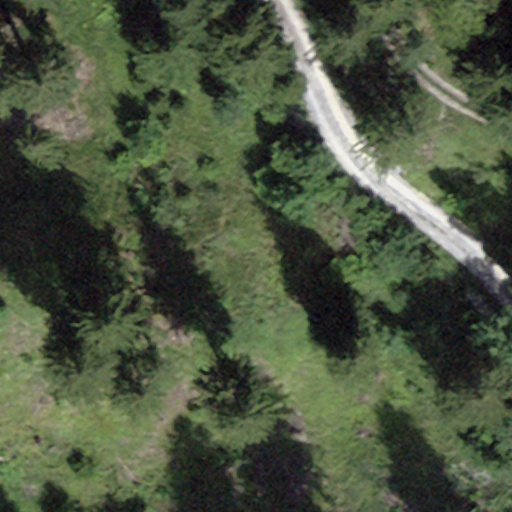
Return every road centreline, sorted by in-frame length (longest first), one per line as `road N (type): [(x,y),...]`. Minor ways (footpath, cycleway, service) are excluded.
road 1 (track): [(511,303),(457,245),(340,153),(274,0)]
road 2 (track): [(366,0),(431,93),(511,126)]
